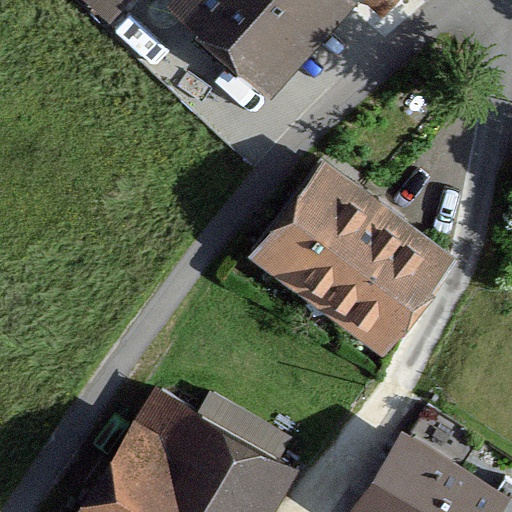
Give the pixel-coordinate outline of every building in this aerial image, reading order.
[(121,0),(93,0),(109,14),(121,0)] [(182,0),(271,81),(345,0),(369,0),(381,11),(390,0),(182,0)] [(457,247),(323,143),(247,240),(381,344),(457,247)] [(269,511),(301,459),(156,372),(144,391),(138,388),(63,511),(269,511)] [(497,478),(401,414),(341,503),(354,511),(511,511),(511,473),(504,468),(497,478)]
